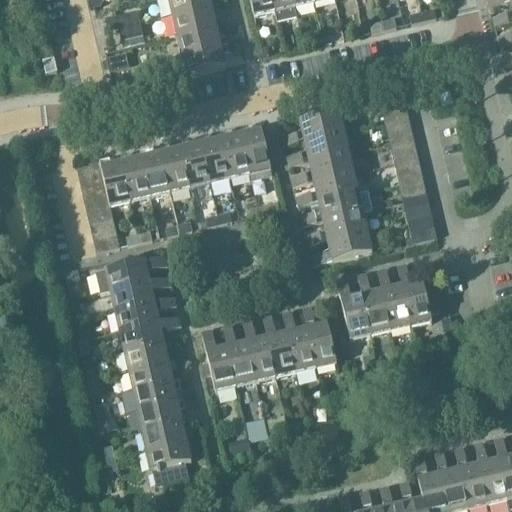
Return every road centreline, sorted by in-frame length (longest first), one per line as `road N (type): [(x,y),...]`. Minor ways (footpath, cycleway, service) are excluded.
road 1 (residential): [(0,124),(70,114),(181,117),(476,50)]
road 2 (residential): [(468,231),(504,219),(509,199),(476,50)]
road 3 (residential): [(468,231),(446,221),(423,117)]
